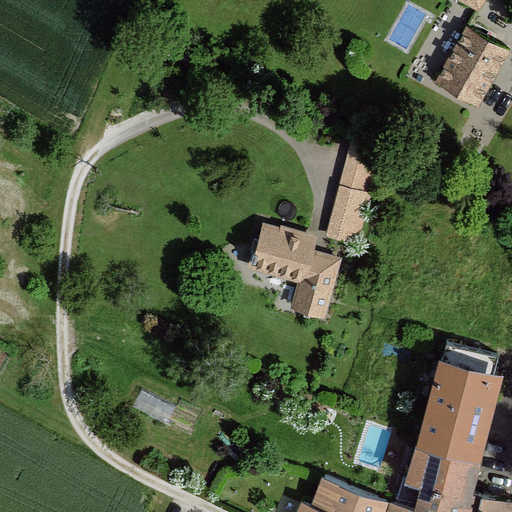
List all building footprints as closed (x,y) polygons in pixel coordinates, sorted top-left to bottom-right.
[(511,50),(511,48),(469,23),(438,76),(482,102),(511,50)] [(353,146),(329,234),(357,241),(380,153),(353,146)] [(325,312),(340,258),(314,250),(317,238),(267,224),(256,265),(303,279),(296,304),(325,312)] [(395,502),(390,511),(511,511),(511,502),(475,493),(507,370),(448,357),(415,478),(429,481),(421,509),(395,502)] [(384,511),(389,501),(326,475),(314,504),(307,501),(301,511),(384,511)]
